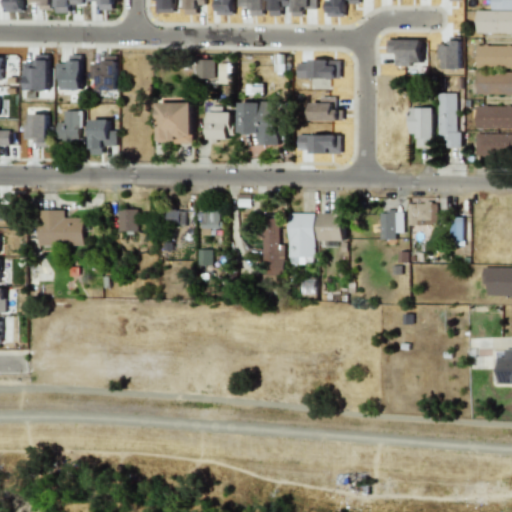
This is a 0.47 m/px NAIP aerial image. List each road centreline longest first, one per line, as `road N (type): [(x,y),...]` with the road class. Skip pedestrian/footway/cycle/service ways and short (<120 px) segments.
road 1 (track): [(0,387),(511,424)]
road 2 (residential): [(0,175),(511,183)]
road 3 (residential): [(0,34),(360,43),(367,56),(369,181)]
